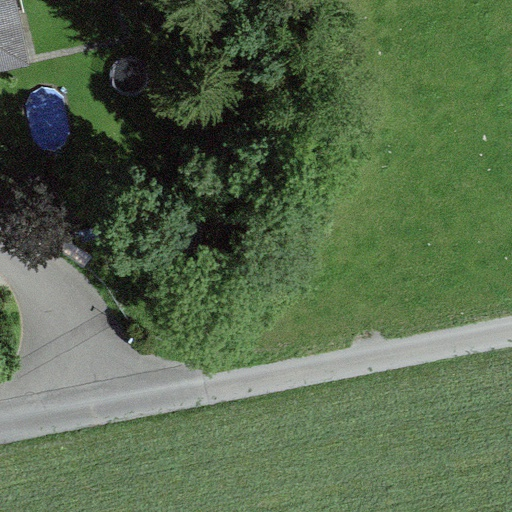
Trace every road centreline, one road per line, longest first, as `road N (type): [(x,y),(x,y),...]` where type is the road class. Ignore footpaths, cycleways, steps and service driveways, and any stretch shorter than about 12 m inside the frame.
road 1 (track): [(116,399),(511,325)]
road 2 (residential): [(0,248),(52,302),(116,399)]
